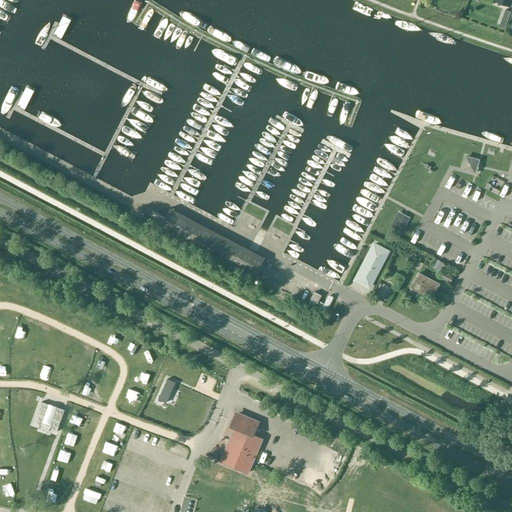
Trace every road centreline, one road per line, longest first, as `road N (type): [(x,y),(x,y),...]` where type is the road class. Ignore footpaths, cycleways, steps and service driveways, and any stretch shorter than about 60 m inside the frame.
road 1 (unclassified): [(511,509),(0,241)]
road 2 (primary): [(322,370),(0,198)]
road 3 (primary): [(0,212),(316,381)]
road 4 (unknown): [(177,502),(62,452),(79,430),(187,469)]
road 5 (primary): [(316,381),(511,480)]
road 6 (primary): [(511,467),(322,370)]
road 7 (unclassified): [(430,336),(501,206),(511,211)]
road 8 (unclassified): [(322,370),(359,300),(430,336)]
road 9 (unknown): [(5,511),(23,381)]
